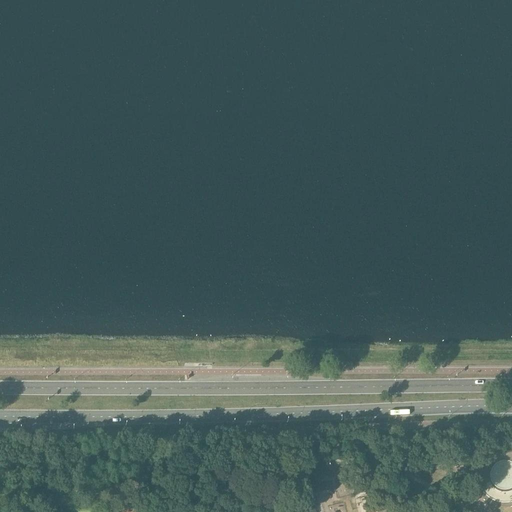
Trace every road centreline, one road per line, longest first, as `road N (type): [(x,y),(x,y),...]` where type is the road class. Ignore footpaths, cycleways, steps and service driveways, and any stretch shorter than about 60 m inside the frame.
road 1 (secondary): [(0,416),(511,405)]
road 2 (secondary): [(511,385),(0,389)]
